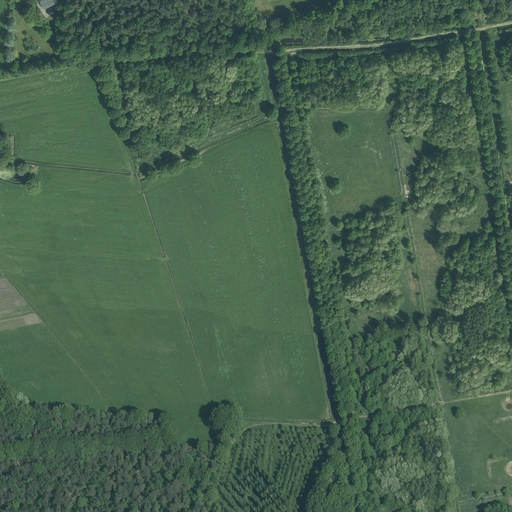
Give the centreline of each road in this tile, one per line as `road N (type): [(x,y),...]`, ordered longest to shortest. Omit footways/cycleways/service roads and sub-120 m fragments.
road 1 (track): [(346,420),(276,49)]
road 2 (track): [(511,184),(486,27)]
